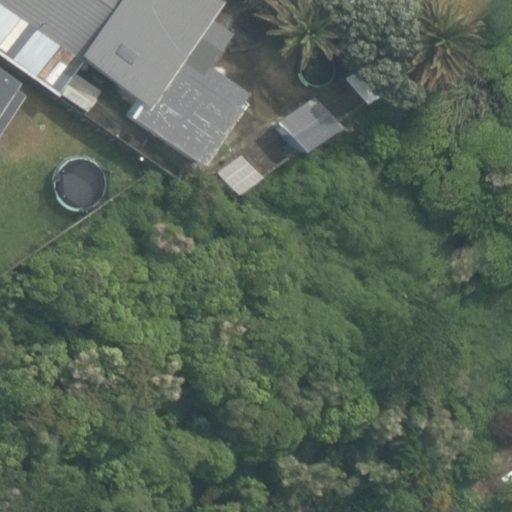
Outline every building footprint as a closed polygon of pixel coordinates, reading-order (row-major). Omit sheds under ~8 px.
[(121,119),(193,170),(234,112),(188,80),(220,35),(198,20),(211,1),(210,0),(0,0),(0,65),(46,98),(73,61),(133,103),(121,119)] [(358,64),(331,81),(350,111),(377,93),(358,64)] [(0,122),(17,97),(0,86),(0,122)] [(266,125),(289,158),(328,132),(305,99),(266,125)] [(239,146),(202,172),(223,200),(259,174),(239,146)]
